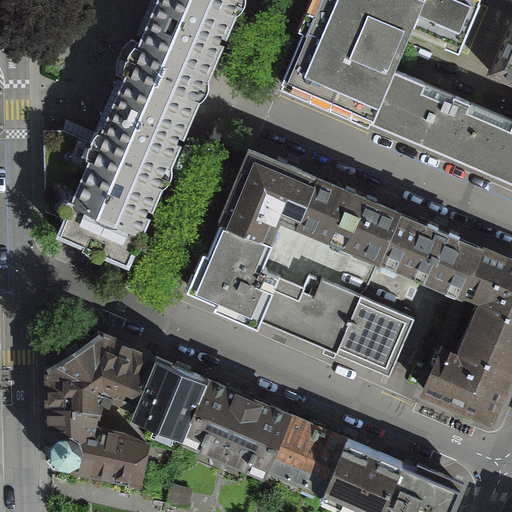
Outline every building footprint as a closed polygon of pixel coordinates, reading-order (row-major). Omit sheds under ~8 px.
[(58,216),(137,250),(158,202),(194,118),(228,39),(244,0),(149,0),(129,51),(97,124),(70,187),(58,216)] [(292,62),(280,89),(370,127),(393,72),(409,35),(458,55),(480,2),(476,0),(312,0),(297,37),(301,39),(292,62)] [(483,77),(511,88),(511,17),(509,16),(483,77)] [(511,122),(393,72),(370,127),(438,155),(511,186),(511,122)] [(97,124),(40,125),(41,187),(70,187),(97,124)] [(296,216),(318,166),(256,140),(242,172),(225,212),(269,231),(279,208),(296,216)] [(296,216),(382,252),(404,202),(362,184),(318,166),(296,216)] [(382,252),(467,288),(488,238),(444,219),(404,202),(382,252)] [(272,232),(269,231),(225,212),(218,229),(211,246),(202,243),(187,277),(219,290),(216,296),(256,313),(269,284),(276,268),(260,261),(272,232)] [(443,337),(422,387),(494,418),(508,386),(511,375),(511,248),(488,238),(467,288),(482,295),(460,345),(443,337)] [(269,284),(256,313),(331,345),(392,371),(416,316),(312,272),(301,297),(269,284)] [(48,360),(48,397),(93,400),(97,380),(130,397),(152,345),(122,333),(93,322),(48,360)] [(152,345),(130,397),(180,419),(203,366),(176,355),(152,345)] [(245,385),(203,366),(180,419),(176,428),(262,465),(266,456),(289,403),(245,385)] [(93,400),(48,397),(47,435),(47,449),(52,457),(63,463),(138,477),(144,428),(91,417),(93,400)] [(319,416),(289,403),(266,456),(322,480),(344,427),(319,416)] [(376,441),(344,427),(322,480),(319,486),(378,511),(403,452),(376,441)] [(433,465),(403,452),(378,511),(380,511),(446,511),(461,477),(433,465)]
